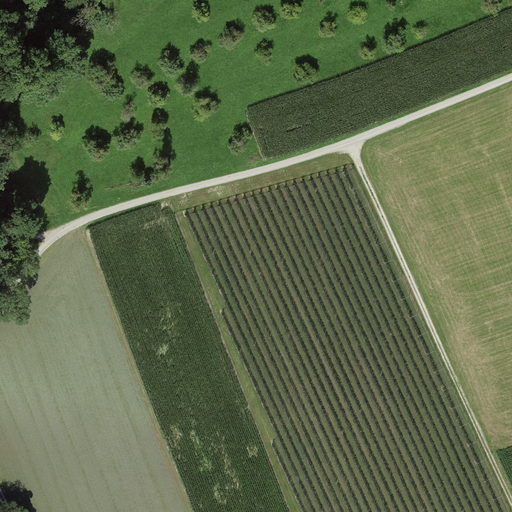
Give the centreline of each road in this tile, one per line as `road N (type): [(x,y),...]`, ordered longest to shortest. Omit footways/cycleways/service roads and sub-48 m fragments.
road 1 (track): [(0,230),(47,236),(113,209),(349,142),(511,77)]
road 2 (track): [(511,504),(349,142)]
